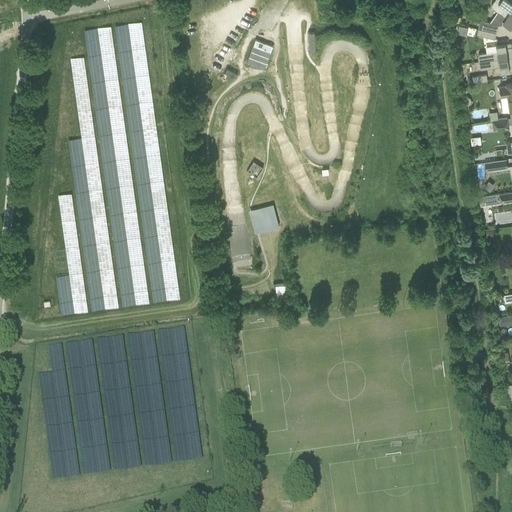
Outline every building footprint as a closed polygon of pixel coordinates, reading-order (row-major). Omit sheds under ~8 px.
[(479,20),(477,29),(496,33),(497,27),(499,27),(502,23),(511,29),(511,13),(494,0),(491,4),(490,5),(490,7),(491,8),(492,9),(497,12),(490,22),(479,20)] [(493,0),(494,0),(511,13),(511,0),(510,2),(507,0),(493,0)] [(477,29),(476,35),(485,37),(494,40),(496,33),(477,29)] [(313,32),(306,33),(307,52),(314,52),(313,32)] [(254,40),(245,63),(263,70),(272,47),(254,40)] [(511,47),(510,43),(495,46),(495,51),(480,54),(478,54),(477,55),(477,57),(478,62),(511,57),(511,47)] [(511,57),(478,62),(478,67),(479,67),(480,68),(480,69),(481,69),(498,67),(499,73),(511,70),(511,57)] [(472,83),(487,81),(486,75),(471,77),(472,83)] [(508,86),(498,87),(500,98),(502,112),(509,111),(509,112),(510,118),(511,117),(511,83),(507,84),(508,86)] [(491,121),(497,120),(496,111),(489,112),(491,121)] [(492,131),(509,129),(507,118),(497,120),(491,121),(492,131)] [(485,172),(507,168),(506,159),(483,163),(485,172)] [(247,171),(257,178),(263,168),(253,161),(247,171)] [(511,192),(498,194),(499,202),(499,203),(511,201),(511,192)] [(489,196),(479,197),(480,206),(499,203),(499,202),(498,194),(489,196)] [(511,293),(503,295),(504,303),(511,301),(511,293)]
